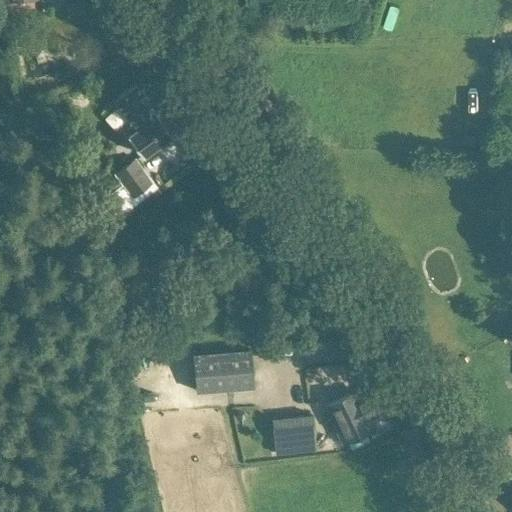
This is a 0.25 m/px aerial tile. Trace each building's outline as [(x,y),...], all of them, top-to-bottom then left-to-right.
[(135,84),(112,101),(133,129),(127,134),(142,155),(172,132),(135,84)] [(113,173),(131,197),(153,181),(134,157),(113,173)] [(191,352),(194,392),(251,387),(248,347),(191,352)] [(325,402),(339,433),(342,439),(373,425),(370,420),(392,410),(381,384),(359,394),(356,387),(325,402)] [(271,417),(275,454),(316,450),(311,413),(271,417)]
